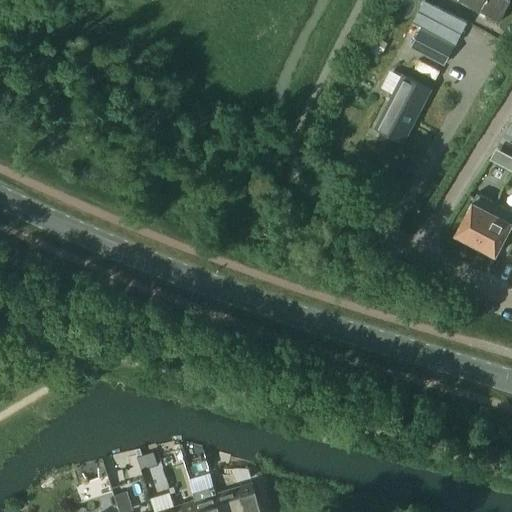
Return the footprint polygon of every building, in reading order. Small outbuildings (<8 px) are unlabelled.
[(464,0),(482,9),(485,0),(464,0)] [(423,31),(420,30),(412,46),(445,63),(464,24),(437,11),(431,23),(428,21),(423,31)] [(404,74),(376,127),(403,141),(431,89),(404,74)] [(476,244),(498,201),(478,190),(455,236),(466,242),(467,240),(476,244)] [(511,223),(511,207),(498,201),(476,244),(484,249),(483,251),(495,257),(511,223)] [(157,463),(153,451),(137,456),(141,468),(157,463)] [(190,481),(196,500),(199,511),(222,511),(217,494),(211,475),(190,481)] [(239,489),(238,487),(217,494),(222,511),(261,511),(253,484),(239,489)] [(118,507),(131,503),(127,491),(115,494),(118,507)] [(199,511),(196,500),(175,506),(176,511),(199,511)]
